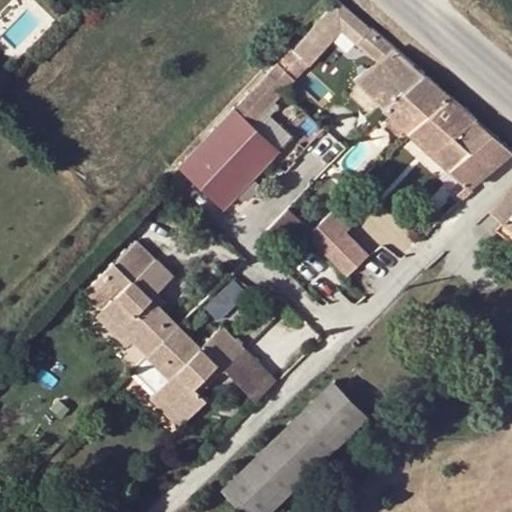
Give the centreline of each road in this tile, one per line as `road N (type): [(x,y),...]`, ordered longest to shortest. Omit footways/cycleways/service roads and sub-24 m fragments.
road 1 (residential): [(138,511),(511,155)]
road 2 (tertiary): [(409,7),(511,93)]
